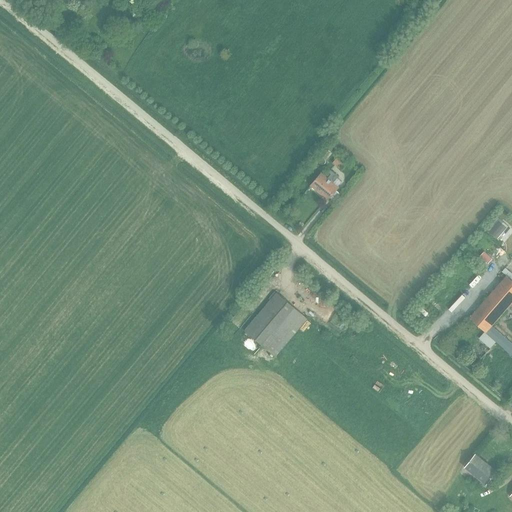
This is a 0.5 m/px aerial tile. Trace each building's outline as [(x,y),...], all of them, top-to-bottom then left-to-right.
[(326,159),(331,153),(328,150),(322,156),(326,159)] [(331,164),(338,169),(341,165),(335,159),(331,164)] [(328,175),(325,178),(319,173),(309,185),(326,200),(336,188),(330,183),(336,176),(328,170),(326,173),(328,175)] [(498,218),(487,230),(497,238),(507,225),(498,218)] [(484,231),(479,236),(496,252),(500,248),(484,231)] [(484,252),(479,256),(487,264),(491,259),(484,252)] [(511,275),(505,269),(501,273),(506,277),(511,281),(511,275)] [(511,281),(506,277),(469,319),(484,332),(495,342),(511,356),(511,344),(490,326),(511,301),(511,281)] [(306,320),(291,307),(274,293),(242,331),(274,357),(306,320)] [(434,313),(440,308),(429,296),(423,301),(434,313)] [(322,307),(333,313),(337,306),(326,300),(322,307)] [(484,332),(478,339),(489,349),(495,342),(484,332)] [(495,472),(473,455),(462,469),(484,486),(495,472)]
